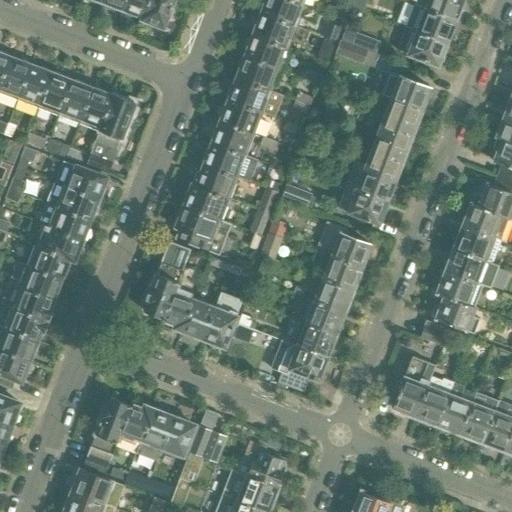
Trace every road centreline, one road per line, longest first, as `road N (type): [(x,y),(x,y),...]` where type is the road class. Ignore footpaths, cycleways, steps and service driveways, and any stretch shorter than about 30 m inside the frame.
road 1 (residential): [(510,0),(339,436)]
road 2 (residential): [(90,343),(189,80)]
road 3 (residential): [(339,436),(90,343)]
road 4 (residential): [(189,80),(0,9)]
road 5 (residential): [(339,436),(511,504)]
road 6 (residential): [(23,511),(90,343)]
